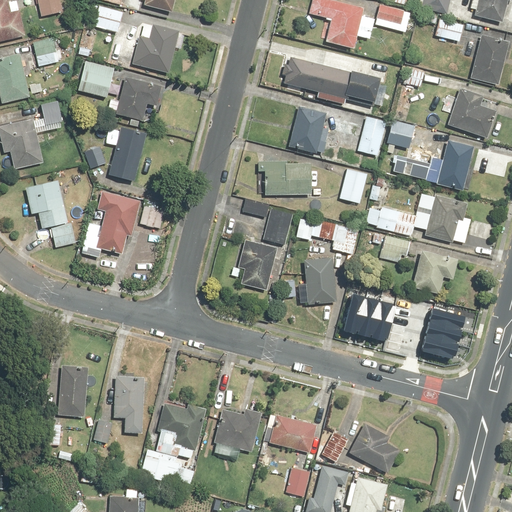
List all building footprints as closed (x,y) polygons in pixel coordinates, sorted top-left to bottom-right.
[(0,0),(0,43),(24,38),(15,3),(6,5),(5,0),(0,0)] [(57,0),(34,0),(38,19),(61,14),(57,0)] [(139,0),(143,2),(142,8),(169,15),(173,0),(139,0)] [(373,20),(358,17),(360,9),(323,0),(310,0),(306,15),(328,21),(323,43),(350,50),(353,37),(367,41),(373,20)] [(419,0),(418,9),(427,11),(424,23),(434,25),(436,13),(446,15),(448,0),(419,0)] [(509,0),(475,0),(472,16),(500,22),(505,2),(509,3),(509,0)] [(408,13),(378,5),(373,26),(403,33),(408,13)] [(118,23),(120,13),(97,7),(91,29),(115,35),(118,23)] [(437,20),(433,37),(458,43),(461,25),(437,20)] [(109,57),(129,62),(128,63),(156,70),(166,31),(138,24),(137,28),(118,23),(115,35),(109,57)] [(496,88),(507,43),(478,36),(467,81),(496,88)] [(51,38),(31,43),(37,69),(57,64),(51,38)] [(18,55),(0,58),(0,105),(0,106),(28,100),(18,55)] [(279,75),(284,77),(282,84),(315,93),(313,100),(341,108),(343,97),(370,105),(377,81),(290,57),(287,66),(282,64),(279,75)] [(105,101),(113,69),(84,61),(75,93),(105,101)] [(404,71),(400,83),(418,88),(421,76),(404,71)] [(159,88),(123,79),(114,117),(141,123),(145,107),(154,109),(159,88)] [(440,111),(449,114),(444,126),(484,140),(494,112),(478,107),(481,97),(457,89),(455,97),(446,94),(440,111)] [(321,126),(324,113),(296,106),(286,147),(321,156),(328,128),(321,126)] [(375,157),(384,123),(364,118),(355,152),(375,157)] [(41,165),(31,121),(2,128),(12,172),(41,165)] [(410,127),(392,122),(387,143),(384,143),(381,156),(394,159),(397,146),(405,148),(410,127)] [(131,185),(144,136),(118,129),(105,179),(131,185)] [(461,192),(471,148),(444,142),(433,185),(461,192)] [(99,146),(81,153),(89,172),(107,164),(99,146)] [(261,163),(261,197),(308,196),(308,163),(261,163)] [(358,205),(366,174),(345,168),(337,200),(358,205)] [(55,182),(23,189),(29,217),(36,215),(40,231),(66,225),(55,182)] [(375,202),(379,187),(368,185),(364,199),(375,202)] [(131,227),(138,201),(100,192),(96,210),(91,209),(80,255),(97,260),(99,250),(120,255),(124,238),(128,239),(131,227)] [(464,204),(419,195),(412,228),(423,231),(422,236),(463,245),(468,219),(461,218),(464,204)] [(138,201),(131,227),(159,233),(166,208),(138,201)] [(364,224),(374,226),(374,229),(407,237),(413,217),(379,208),(378,211),(368,208),(364,224)] [(283,247),(291,215),(268,209),(261,242),(283,247)] [(313,220),(297,217),(292,238),(309,242),(310,237),(313,220)] [(328,251),(352,256),(357,230),(313,220),(310,237),(330,242),(328,251)] [(70,227),(49,233),(54,251),(75,245),(70,227)] [(409,242),(383,236),(378,259),(404,265),(409,242)] [(265,293),(275,250),(241,242),(234,269),(242,271),(238,286),(265,293)] [(456,260),(417,251),(408,288),(437,295),(441,279),(451,281),(456,260)] [(329,258),(301,261),(305,306),(333,303),(329,258)] [(342,330),(385,340),(395,299),(352,289),(342,330)] [(422,348),(455,355),(465,310),(433,303),(422,348)] [(82,418),(86,369),(58,366),(54,416),(82,418)] [(139,434),(142,379),(113,377),(111,418),(121,418),(120,433),(139,434)] [(50,412),(55,394),(44,391),(39,409),(50,412)] [(190,460),(203,409),(184,404),(183,407),(160,402),(153,433),(157,434),(153,451),(175,457),(190,460)] [(249,455),(259,414),(241,410),(240,414),(219,409),(210,446),(249,455)] [(274,416),(266,445),(308,455),(315,426),(274,416)] [(105,445),(111,423),(97,419),(91,441),(105,445)] [(345,453),(365,464),(363,469),(380,478),(383,474),(385,475),(398,451),(383,443),(386,438),(361,424),(345,453)] [(60,447),(60,425),(39,425),(38,446),(60,447)] [(336,464),(347,439),(330,432),(319,456),(336,464)] [(72,452),(56,449),(54,460),(70,463),(72,452)] [(174,486),(175,481),(188,484),(191,472),(179,469),(180,464),(174,462),(175,457),(153,451),(145,449),(138,477),(174,486)] [(328,511),(335,484),(345,486),(348,473),(318,466),(310,498),(307,497),(303,511),(328,511)] [(303,498),(309,472),(289,468),(283,494),(303,498)] [(384,485),(354,478),(346,511),(381,511),(382,508),(379,507),(384,485)] [(144,511),(145,500),(133,499),(107,497),(105,511),(144,511)] [(85,511),(77,503),(66,511),(85,511)]
